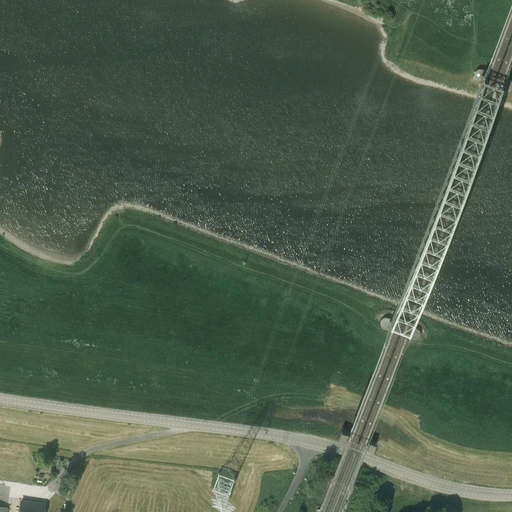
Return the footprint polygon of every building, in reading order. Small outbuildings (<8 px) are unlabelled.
[(509,80),(495,74),(483,69),(481,69),(479,69),(477,70),(476,71),(475,73),(474,74),(474,76),(475,78),(476,80),(478,81),(506,91),(508,91),(510,90),(511,89),(511,88),(511,81),(509,80)] [(418,329),(417,328),(389,318),(387,317),(385,317),(384,318),(382,319),(381,321),(381,323),(381,325),(382,326),(383,328),(385,329),(413,339),(415,339),(417,339),(418,338),(420,336),(420,334),(420,333),(419,331),(418,329)] [(339,440),(373,452),(376,444),(361,439),(342,431),(339,440)] [(72,492),(75,486),(69,483),(65,489),(72,492)] [(21,501),(19,511),(43,511),(45,504),(21,501)]
